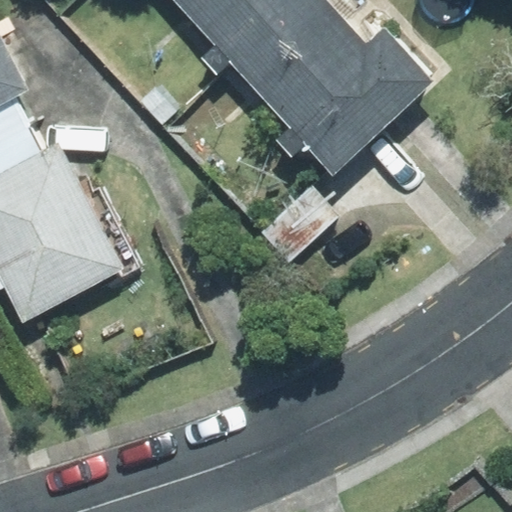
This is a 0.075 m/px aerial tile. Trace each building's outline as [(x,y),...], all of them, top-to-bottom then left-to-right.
[(351,25),(328,0),(176,0),(216,43),(200,58),(216,76),(231,63),(266,101),(351,25)] [(366,42),(351,25),(266,101),(291,128),(277,139),(291,155),(306,142),(333,172),(434,81),(384,26),(366,42)] [(0,105),(17,96),(28,90),(0,38),(0,105)] [(0,105),(0,175),(46,152),(17,96),(0,105)] [(0,175),(0,288),(5,286),(23,322),(118,273),(121,279),(141,268),(100,188),(93,191),(86,177),(76,182),(57,146),(46,152),(0,175)] [(312,185),(267,227),(296,257),(341,215),(312,185)]
